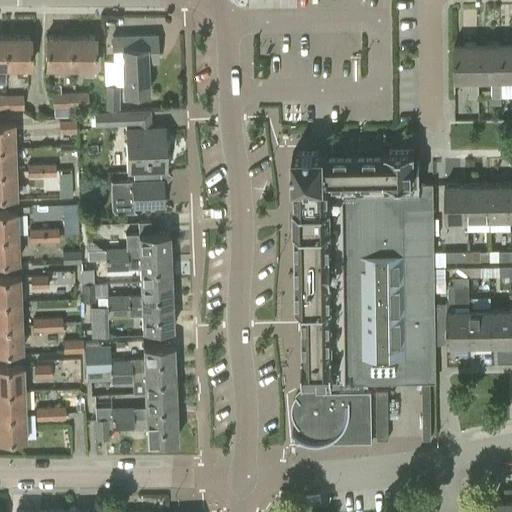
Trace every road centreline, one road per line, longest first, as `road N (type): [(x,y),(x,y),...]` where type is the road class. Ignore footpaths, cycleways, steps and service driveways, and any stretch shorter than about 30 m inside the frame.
road 1 (tertiary): [(240,476),(238,207),(211,0)]
road 2 (residential): [(0,477),(240,476)]
road 3 (residential): [(240,476),(453,457)]
road 4 (residential): [(430,0),(431,128)]
